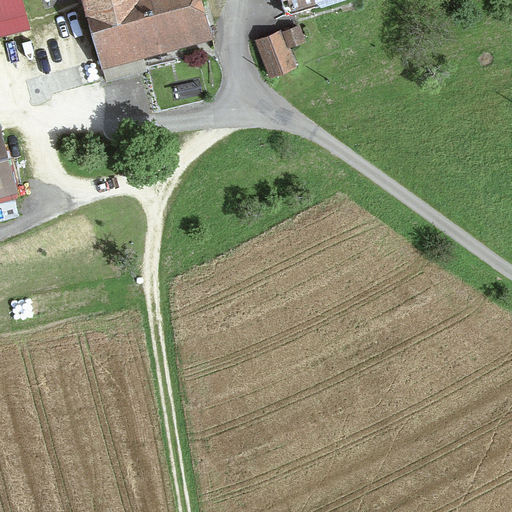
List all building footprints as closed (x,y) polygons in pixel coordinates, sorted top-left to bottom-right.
[(0,0),(0,17),(22,12),(19,0),(0,0)] [(82,0),(99,61),(208,31),(199,0),(82,0)] [(279,0),(284,15),(332,0),(279,0)] [(300,41),(295,27),(283,32),(288,46),(300,41)] [(269,76),(292,67),(278,32),(255,41),(269,76)] [(0,185),(8,183),(0,152),(0,185)]
